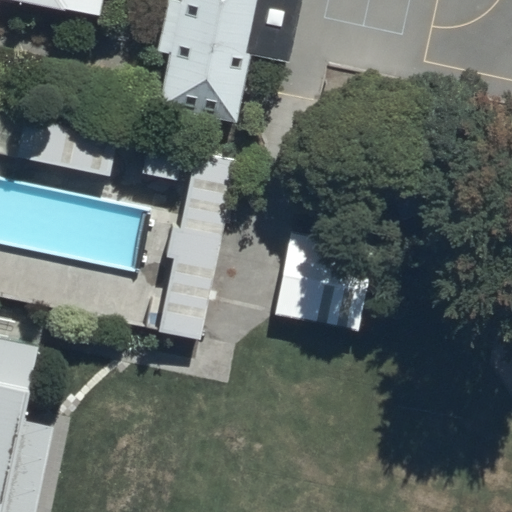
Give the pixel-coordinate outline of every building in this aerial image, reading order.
[(255,0),(174,0),(155,94),(233,109),(255,0)] [(0,108),(0,149),(104,170),(112,131),(0,108)] [(228,159),(189,151),(157,326),(196,333),(228,159)] [(372,241),(289,224),(274,305),(355,323),(372,241)] [(0,510),(36,336),(0,328),(0,510)]
